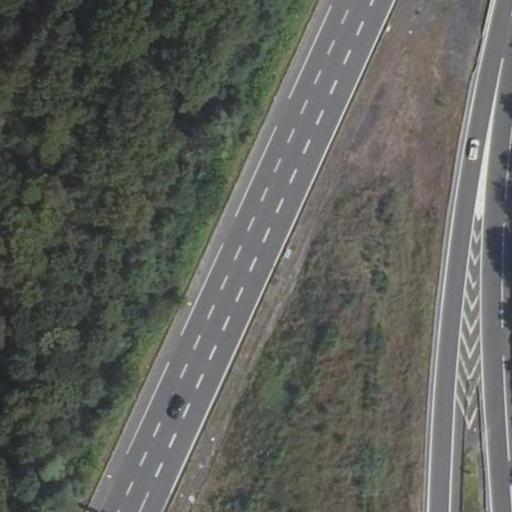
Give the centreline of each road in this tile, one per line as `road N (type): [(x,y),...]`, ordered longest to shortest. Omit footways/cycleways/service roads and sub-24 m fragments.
road 1 (trunk): [(368,0),(136,511)]
road 2 (trunk): [(448,511),(466,243),(482,115),(503,60)]
road 3 (motorway): [(502,511),(494,319),(503,60)]
